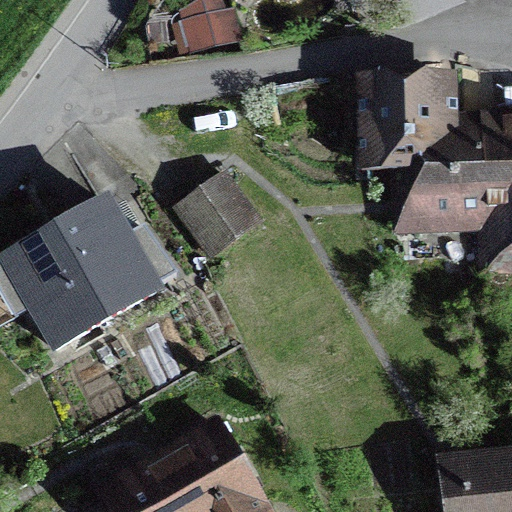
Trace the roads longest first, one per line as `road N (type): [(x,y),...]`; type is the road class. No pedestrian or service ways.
road 1 (residential): [(37,121),(511,42)]
road 2 (residential): [(37,121),(120,0)]
